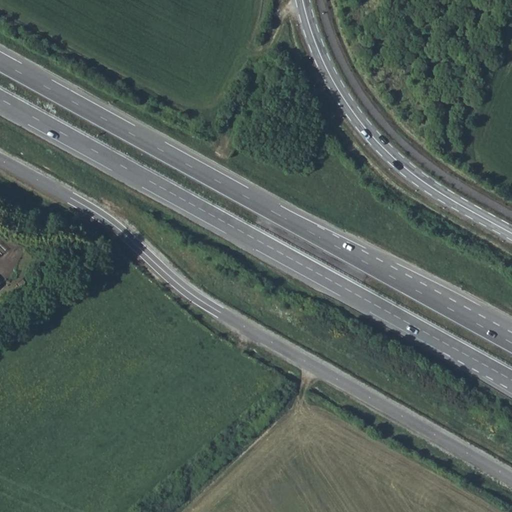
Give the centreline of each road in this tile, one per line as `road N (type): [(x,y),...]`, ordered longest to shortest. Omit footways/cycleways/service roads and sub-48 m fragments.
road 1 (tertiary): [(511,477),(215,309),(91,211),(0,160)]
road 2 (trunk): [(511,342),(0,61)]
road 3 (trunk): [(0,99),(511,380)]
road 4 (tertiary): [(511,236),(402,167),(369,133),(319,59),(302,0)]
